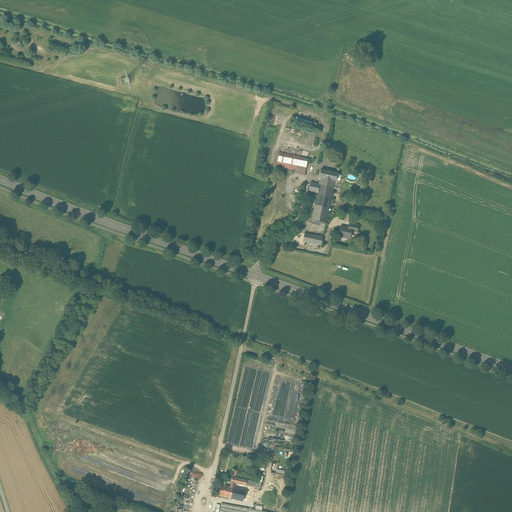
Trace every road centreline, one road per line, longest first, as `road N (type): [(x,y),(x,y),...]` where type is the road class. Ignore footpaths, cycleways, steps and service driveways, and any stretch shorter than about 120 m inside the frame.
road 1 (track): [(0,60),(37,69),(98,47),(323,114),(336,38)]
road 2 (primary): [(0,178),(255,275)]
road 3 (primary): [(255,275),(511,367)]
road 4 (unclassified): [(205,511),(255,275)]
